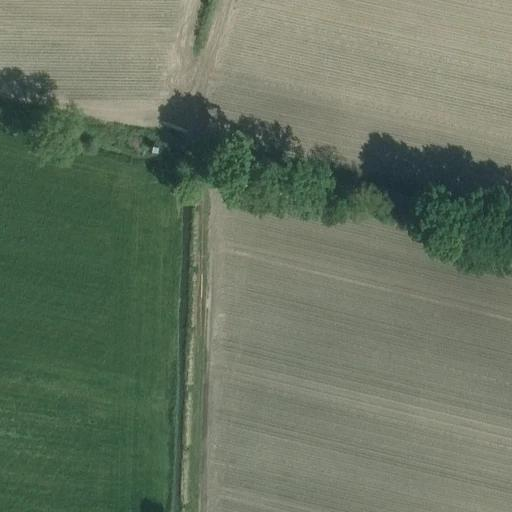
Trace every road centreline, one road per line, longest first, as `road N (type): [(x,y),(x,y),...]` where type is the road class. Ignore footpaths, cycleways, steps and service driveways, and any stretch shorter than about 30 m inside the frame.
road 1 (track): [(225,0),(199,122),(194,511)]
road 2 (track): [(199,134),(511,206)]
